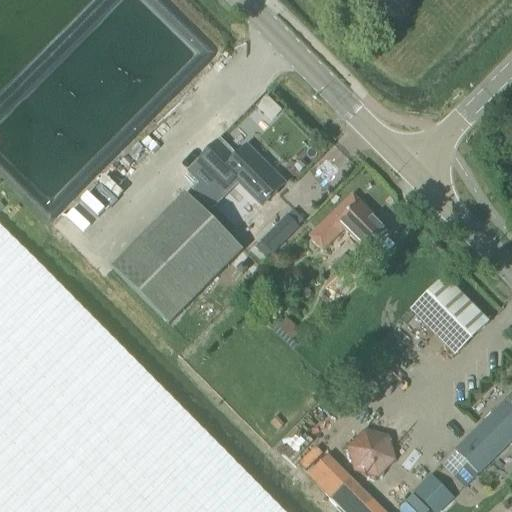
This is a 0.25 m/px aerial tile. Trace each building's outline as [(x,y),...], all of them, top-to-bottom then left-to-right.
[(224,171),(262,207),(283,185),(246,148),(224,171)] [(330,218),(309,238),(323,252),(343,232),(365,254),(388,232),(359,203),(352,196),(330,218)] [(244,253),(187,197),(113,272),(170,328),(244,253)] [(0,511),(279,511),(0,230),(0,511)] [(354,265),(338,280),(347,289),(363,274),(354,265)] [(410,312),(455,358),(488,324),(443,279),(410,312)] [(286,320),(279,329),(294,341),(301,333),(286,320)] [(465,489),(479,476),(511,443),(511,395),(455,452),(456,453),(442,466),(465,489)] [(366,432),(347,449),(354,475),(379,482),(398,463),(391,438),(366,432)] [(431,477),(413,495),(430,511),(441,511),(454,500),(431,477)] [(361,511),(365,509),(344,489),(332,501),(342,511),(361,511)] [(511,511),(511,504),(510,502),(499,511),(511,511)]
